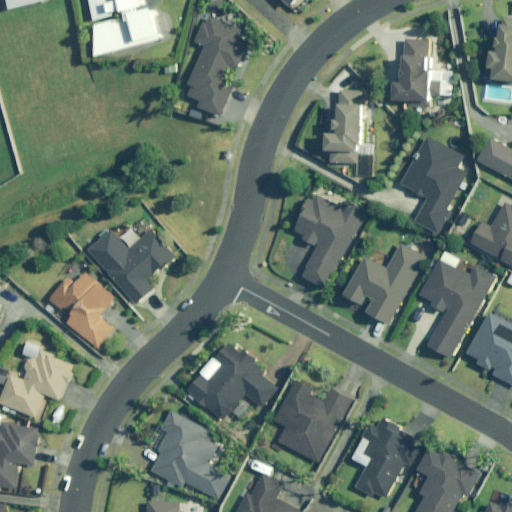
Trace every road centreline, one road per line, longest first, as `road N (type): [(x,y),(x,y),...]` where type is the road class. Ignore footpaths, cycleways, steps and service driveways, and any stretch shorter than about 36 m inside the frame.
road 1 (residential): [(511,441),(221,276)]
road 2 (residential): [(78,511),(95,436),(127,383),(186,325),(221,276)]
road 3 (residential): [(221,276),(260,143),(314,52)]
